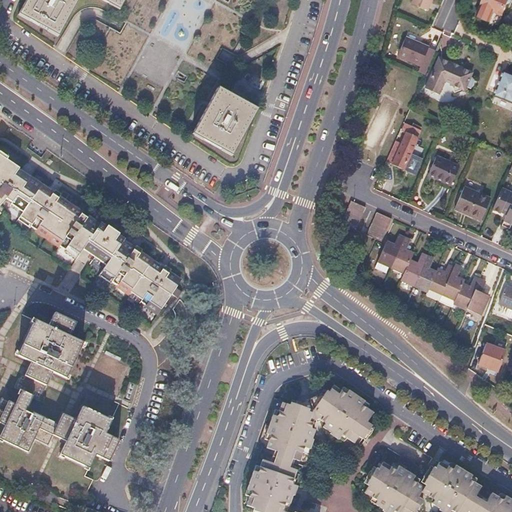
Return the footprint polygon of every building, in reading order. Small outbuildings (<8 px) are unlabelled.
[(78,0),(26,0),(19,14),(58,36),(78,0)] [(102,0),(120,9),(125,0),(102,0)] [(414,0),(412,4),(428,11),(432,0),(414,0)] [(483,0),(477,16),(498,25),(508,0),(483,0)] [(419,45),(405,38),(396,56),(419,67),(420,65),(427,68),(434,52),(427,49),(428,48),(424,46),(420,44),(419,45)] [(244,43),(240,41),(236,49),(240,51),(244,43)] [(92,59),(88,57),(83,65),(87,67),(92,59)] [(454,86),(457,93),(458,95),(465,92),(466,92),(467,88),(472,90),(477,79),(472,77),(474,73),(461,67),(462,65),(459,64),(457,63),(456,65),(440,58),(426,89),(441,96),(447,83),(454,86)] [(231,68),(227,66),(222,74),(226,76),(231,68)] [(511,73),(506,71),(495,97),(511,104),(511,73)] [(219,87),(193,133),(232,155),(257,109),(239,99),(219,87)] [(185,122),(178,118),(176,123),(183,127),(185,122)] [(402,131),(407,133),(393,164),(399,167),(404,169),(422,130),(406,123),(402,131)] [(37,229),(38,227),(61,243),(60,245),(66,249),(67,247),(79,255),(83,249),(107,265),(102,271),(114,279),(112,281),(118,285),(120,283),(142,299),(141,301),(147,305),(148,303),(160,311),(168,300),(172,294),(177,297),(181,291),(176,288),(181,281),(169,273),(172,268),(169,266),(165,264),(162,268),(157,265),(140,253),(143,248),(140,246),(137,244),(134,248),(129,245),(124,241),(123,237),(116,232),(117,230),(115,228),(111,226),(110,228),(104,224),(99,224),(88,217),(92,212),(88,210),(85,208),(82,213),(77,209),(59,197),(62,192),(60,190),(56,188),(53,193),(48,189),(13,166),(14,164),(0,154),(0,206),(7,198),(24,209),(20,215),(32,223),(30,225),(37,229)] [(460,166),(437,155),(429,174),(440,179),(452,184),(460,166)] [(56,188),(51,184),(48,189),(53,193),(56,188)] [(491,199),(464,187),(455,208),(468,214),(481,220),(491,199)] [(501,213),(501,212),(504,213),(507,214),(501,228),(509,232),(511,225),(511,191),(502,187),(492,209),(501,213)] [(366,208),(351,201),(342,223),(356,229),(366,208)] [(85,208),(80,205),(77,209),(82,213),(85,208)] [(392,219),(378,213),(368,235),(376,238),(382,241),(392,219)] [(392,245),(386,242),(377,262),(390,267),(403,238),(397,235),(392,245)] [(409,240),(403,238),(390,267),(403,273),(409,260),(411,253),(405,250),(409,240)] [(132,240),(129,245),(134,248),(137,244),(132,240)] [(417,263),(409,260),(403,273),(400,279),(414,285),(427,256),(421,253),(417,263)] [(433,258),(427,256),(414,285),(427,291),(436,271),(428,268),(433,258)] [(437,268),(436,271),(427,291),(425,294),(439,300),(453,267),(447,264),(444,271),(437,268)] [(454,264),(453,267),(439,300),(452,306),(454,303),(462,283),(463,280),(457,277),(461,267),(454,264)] [(470,286),(462,283),(454,303),(468,309),(480,279),(474,276),(470,286)] [(486,281),(480,279),(468,309),(481,314),(489,295),(482,291),(486,281)] [(511,289),(505,286),(498,302),(508,306),(505,316),(511,318),(511,289)] [(48,326),(35,320),(18,357),(31,363),(28,370),(49,379),(52,373),(66,380),(83,343),(70,336),(76,323),(55,313),(48,326)] [(26,373),(25,376),(46,386),(47,383),(49,379),(28,370),(26,373)] [(14,405),(8,401),(0,418),(0,424),(5,427),(0,436),(0,440),(30,447),(34,440),(47,447),(52,436),(57,426),(49,422),(31,413),(30,415),(25,412),(32,397),(39,400),(46,386),(25,376),(23,380),(19,378),(14,387),(19,390),(17,393),(19,395),(14,405)] [(327,393),(324,391),(314,407),(317,409),(315,412),(319,420),(323,423),(322,426),(330,432),(329,434),(333,437),(337,439),(341,434),(353,443),(358,437),(361,439),(370,425),(365,422),(371,412),(360,405),(362,401),(346,391),(344,394),(331,386),(327,393)] [(265,449),(275,453),(272,464),(261,460),(256,472),(252,471),(246,489),(250,490),(246,503),(279,511),(280,511),(283,503),(287,504),(289,496),(292,496),(293,491),(295,486),(290,485),(295,469),(288,467),(290,459),(298,462),(302,448),(309,450),(310,445),(312,440),(310,439),(313,431),(309,429),(311,423),(307,413),(305,413),(307,409),(289,403),(287,406),(280,404),(275,418),(271,417),(264,436),(269,437),(265,449)] [(75,421),(69,418),(59,439),(66,442),(60,455),(91,462),(94,456),(108,462),(117,441),(104,435),(110,422),(82,408),(75,421)] [(66,417),(63,415),(57,426),(52,436),(56,438),(59,439),(69,418),(66,417)] [(365,485),(367,487),(363,494),(375,502),(374,504),(382,509),(381,511),(380,511),(391,511),(392,511),(414,511),(421,501),(416,499),(420,493),(432,500),(430,503),(438,508),(437,510),(441,511),(448,511),(449,511),(450,511),(466,511),(511,511),(511,502),(501,496),(499,500),(489,493),(483,503),(472,497),(478,487),(467,480),(469,477),(453,467),(451,470),(438,462),(434,470),(431,468),(422,484),(424,486),(422,489),(410,482),(412,478),(396,468),(394,472),(381,464),(377,471),(375,469),(365,485)]
